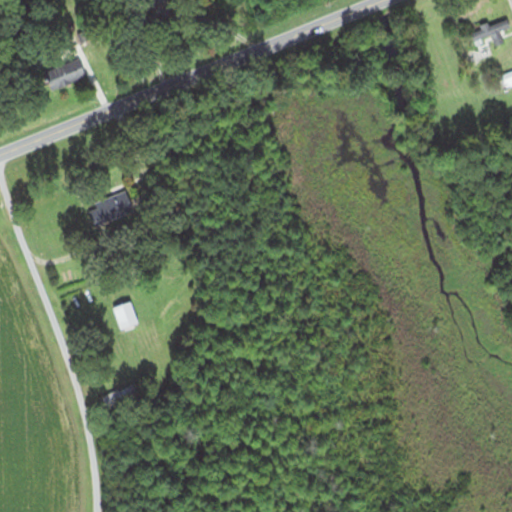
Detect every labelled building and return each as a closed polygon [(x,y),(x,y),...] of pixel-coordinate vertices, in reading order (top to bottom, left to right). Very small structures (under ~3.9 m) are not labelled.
[(474,42),(511,25),(508,15),(469,32),(474,42)] [(44,69),(55,90),(89,73),(78,52),(44,69)] [(133,186),(96,201),(105,223),(142,208),(133,186)] [(141,324),(133,300),(112,307),(120,330),(141,324)] [(139,393),(132,382),(105,399),(111,410),(139,393)]
